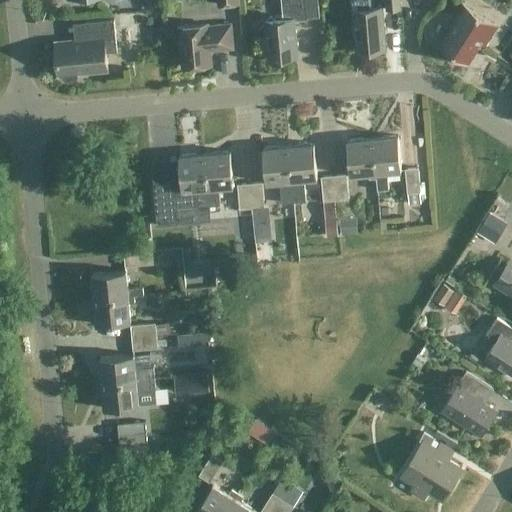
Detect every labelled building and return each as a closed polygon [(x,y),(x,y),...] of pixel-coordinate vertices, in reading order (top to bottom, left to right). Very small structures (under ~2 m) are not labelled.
[(269,58),(296,55),(292,19),(319,16),(317,0),(280,0),(282,18),(274,19),(270,15),(259,28),(267,34),(269,58)] [(400,8),(399,0),(383,0),(385,9),(400,8)] [(438,45),(467,63),(478,45),(482,48),(497,24),(462,1),(452,17),(454,18),(438,45)] [(355,50),(386,47),(382,6),(351,8),(355,50)] [(77,72),(77,71),(107,68),(105,51),(116,49),(113,18),(85,21),(86,37),(54,40),(57,73),(61,73),(62,75),(62,76),(63,77),(64,78),(65,79),(66,79),(68,80),(69,80),(70,80),(72,79),(73,79),(74,78),(75,77),(76,76),(76,75),(77,73),(77,72)] [(182,66),(211,63),(209,49),(232,46),(230,22),(207,25),(207,22),(178,25),(182,66)] [(398,134),(372,137),(376,176),(377,188),(387,187),(386,170),(401,168),(398,134)] [(368,177),(376,176),(372,137),(347,139),(350,173),(368,171),(368,177)] [(314,142),(288,144),(293,200),(305,199),(303,177),(317,176),(314,142)] [(293,200),(288,144),(263,147),(266,181),(279,180),(281,201),(293,200)] [(229,150),(204,153),(209,205),(219,204),(217,186),(233,184),(229,150)] [(152,180),(156,224),(161,224),(177,222),(176,208),(208,205),(209,219),(210,223),(209,205),(204,153),(178,155),(179,158),(181,177),(167,179),(167,180),(158,181),(156,181),(156,180),(152,180)] [(405,167),(407,192),(408,203),(420,202),(417,166),(405,167)] [(346,173),(333,174),(335,198),(348,197),(346,173)] [(335,198),(333,174),(321,175),(323,199),(335,198)] [(262,180),(249,181),(252,206),(264,205),(262,180)] [(239,207),(252,206),(249,181),(237,183),(239,207)] [(258,210),(257,224),(246,223),(245,240),(276,241),(277,211),(258,210)] [(492,240),(504,221),(488,211),(476,230),(492,240)] [(338,232),(337,215),(324,216),(326,233),(338,232)] [(357,230),(355,215),(339,217),(341,232),(357,230)] [(125,265),(153,262),(152,250),(123,252),(125,265)] [(511,261),(508,259),(492,284),(511,296),(511,261)] [(94,297),(132,294),(143,293),(142,285),(127,287),(126,269),(91,272),(94,297)] [(442,282),(433,296),(442,303),(452,289),(442,282)] [(132,294),(94,297),(96,323),(130,320),(129,301),(133,301),(132,294)] [(511,373),(511,339),(510,339),(511,336),(511,325),(496,316),(485,334),(495,340),(485,356),(511,373)] [(130,324),(131,336),(156,334),(166,333),(165,322),(155,323),(155,321),(130,324)] [(157,346),(156,334),(131,336),(132,349),(157,346)] [(427,356),(418,351),(411,361),(420,366),(427,356)] [(133,353),(99,356),(102,381),(153,376),(152,365),(135,366),(133,353)] [(481,434),(497,408),(479,397),(488,384),(466,370),(441,409),(481,434)] [(213,389),(210,372),(176,377),(179,395),(213,389)] [(153,376),(102,381),(104,407),(138,404),(156,402),(154,387),(153,376)] [(147,443),(145,419),(117,422),(119,446),(147,443)] [(452,448),(458,438),(438,425),(432,435),(452,448)] [(452,449),(440,442),(423,431),(419,438),(423,440),(402,473),(415,482),(412,488),(424,495),(429,487),(443,495),(461,466),(447,457),(452,449)] [(209,480),(222,460),(211,453),(198,474),(209,480)] [(259,511),(273,511),(289,488),(279,481),(259,511)] [(195,511),(223,511),(237,491),(231,487),(228,492),(213,482),(194,511),(195,511)] [(288,511),(300,494),(289,488),(273,511),(288,511)] [(243,495),(237,491),(223,511),(254,511),(256,509),(240,499),(243,495)]
